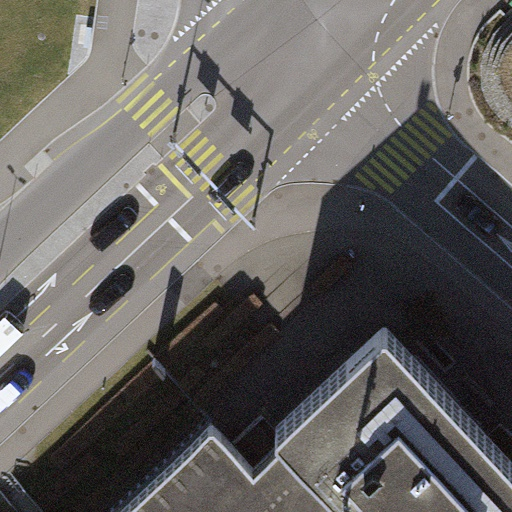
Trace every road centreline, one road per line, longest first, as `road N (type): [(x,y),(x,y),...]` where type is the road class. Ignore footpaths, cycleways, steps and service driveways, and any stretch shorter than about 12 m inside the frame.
road 1 (primary): [(0,377),(192,197),(340,76)]
road 2 (primary): [(248,19),(0,248)]
road 3 (residential): [(511,246),(401,152),(340,76)]
